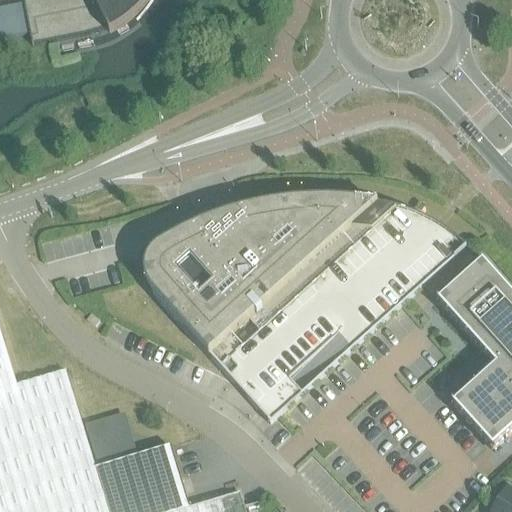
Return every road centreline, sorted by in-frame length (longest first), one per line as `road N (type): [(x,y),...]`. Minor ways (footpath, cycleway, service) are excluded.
road 1 (unclassified): [(303,511),(222,430),(73,340),(26,283),(0,226)]
road 2 (tertiary): [(162,154),(267,131),(369,75)]
road 3 (tertiary): [(341,42),(297,87),(162,154)]
road 4 (tertiary): [(0,213),(162,154)]
road 5 (secondary): [(418,79),(511,180)]
